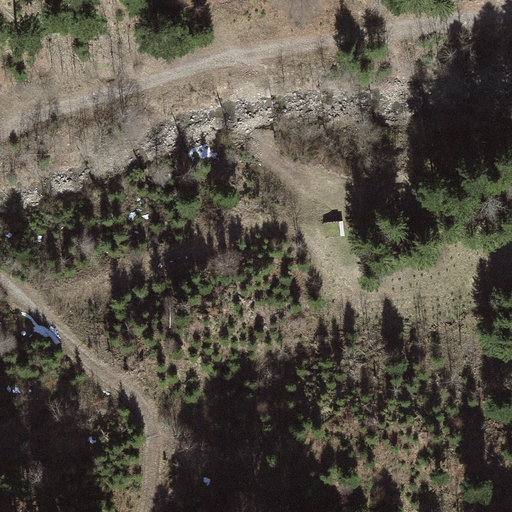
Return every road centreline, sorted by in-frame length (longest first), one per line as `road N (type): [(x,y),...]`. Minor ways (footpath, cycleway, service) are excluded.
road 1 (track): [(511,20),(258,53),(0,130)]
road 2 (track): [(0,282),(119,372),(157,424),(148,511)]
